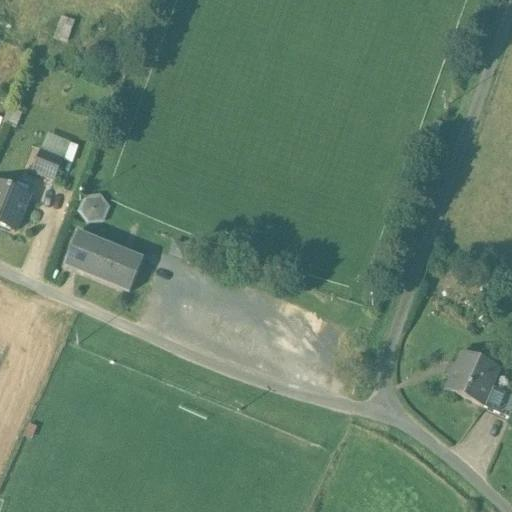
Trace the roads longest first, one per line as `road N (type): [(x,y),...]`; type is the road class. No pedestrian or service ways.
road 1 (track): [(511,16),(386,370),(387,412),(333,413),(0,268)]
road 2 (residential): [(387,412),(509,511)]
